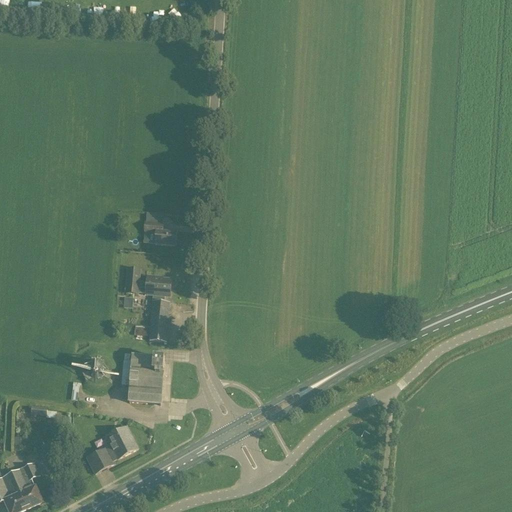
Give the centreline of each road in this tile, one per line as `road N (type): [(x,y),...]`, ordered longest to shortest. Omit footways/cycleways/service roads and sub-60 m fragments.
road 1 (tertiary): [(236,432),(200,347),(220,0)]
road 2 (primary): [(511,293),(370,355),(236,432)]
road 3 (primary): [(236,432),(88,511)]
road 4 (unclassified): [(266,484),(344,412),(386,393)]
road 5 (unclassified): [(386,393),(455,340),(511,320)]
